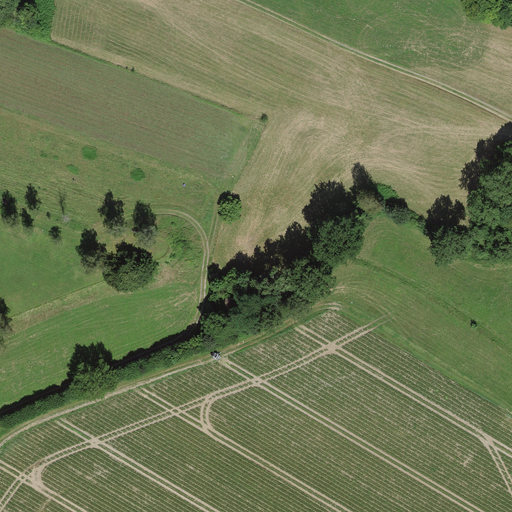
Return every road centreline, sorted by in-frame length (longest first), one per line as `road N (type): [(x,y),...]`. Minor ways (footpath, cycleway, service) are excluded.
road 1 (track): [(0,418),(187,335),(197,320),(221,195),(258,123)]
road 2 (track): [(511,119),(342,46)]
